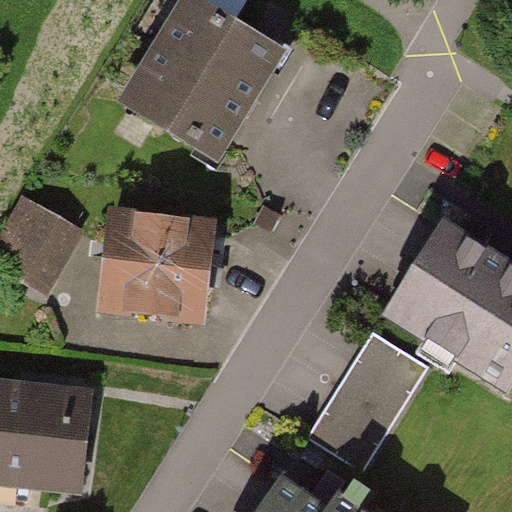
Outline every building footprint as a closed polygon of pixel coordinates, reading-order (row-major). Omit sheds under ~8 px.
[(168,0),(105,107),(200,163),(264,53),(173,0),(168,0)] [(89,217),(80,314),(189,323),(198,226),(89,217)] [(511,315),(511,276),(421,220),(363,312),(472,380),(482,362),(511,315)] [(511,315),(482,362),(511,380),(511,315)] [(371,332),(302,439),(361,477),(430,370),(371,332)] [(0,383),(0,486),(74,495),(86,394),(0,383)] [(336,511),(266,464),(232,511),(336,511)] [(347,511),(374,511),(356,499),(347,511)]
